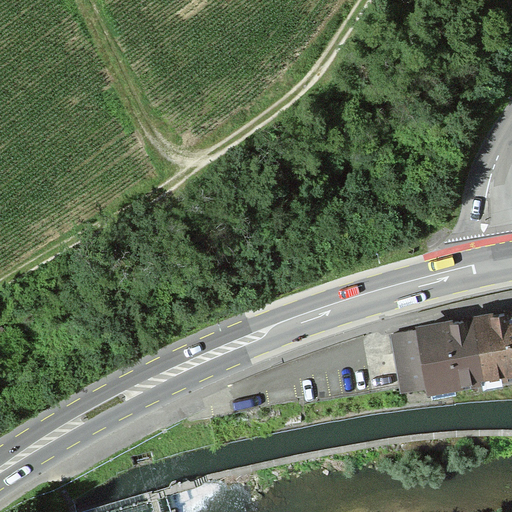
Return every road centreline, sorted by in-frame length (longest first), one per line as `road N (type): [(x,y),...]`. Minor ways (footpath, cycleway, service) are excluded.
road 1 (primary): [(0,469),(95,409),(223,348),(396,286),(489,263)]
road 2 (track): [(0,289),(187,168),(343,40),(369,0)]
road 3 (tertiary): [(511,128),(487,194),(489,263)]
